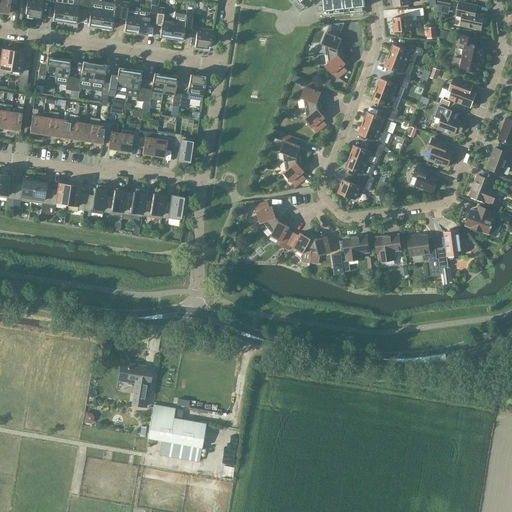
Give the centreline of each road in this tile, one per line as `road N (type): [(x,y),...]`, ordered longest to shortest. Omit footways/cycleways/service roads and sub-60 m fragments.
road 1 (residential): [(318,190),(343,221),(438,205),(452,189),(499,53),(494,0)]
road 2 (tertiary): [(191,315),(258,339),(403,361),(458,355),(511,333)]
road 3 (residential): [(217,67),(0,32)]
road 4 (residential): [(200,182),(0,157)]
road 5 (residential): [(318,190),(377,37),(372,0)]
road 6 (tertiary): [(0,299),(116,317),(191,315)]
road 7 (unknown): [(258,339),(216,462),(207,470),(179,466)]
